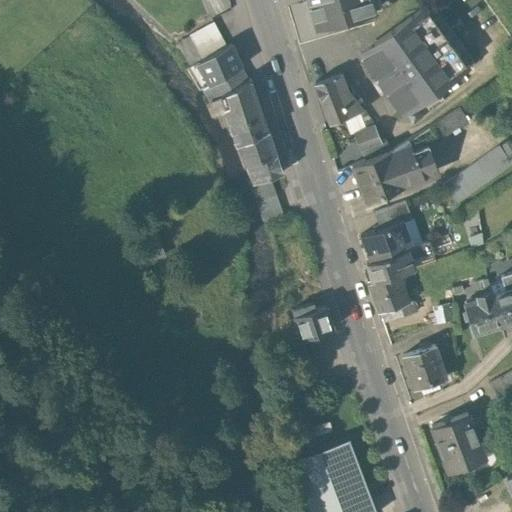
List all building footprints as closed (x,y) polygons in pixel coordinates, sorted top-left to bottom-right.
[(307,0),(316,28),(374,12),(370,0),(307,0)] [(470,66),(426,5),(359,52),(403,114),(470,66)] [(189,36),(202,60),(227,47),(214,23),(189,36)] [(231,45),(227,47),(203,62),(188,70),(210,103),(231,91),(224,78),(241,68),(231,45)] [(315,84),(331,124),(359,112),(363,111),(347,90),(341,73),(315,84)] [(268,131),(251,80),(231,91),(210,103),(207,105),(215,120),(219,119),(222,128),(224,127),(230,131),(235,147),(238,145),(268,131)] [(414,155),(467,120),(458,107),(391,150),(365,161),(352,165),(366,201),(440,172),(432,155),(417,161),(414,155)] [(355,134),(365,161),(391,150),(384,140),(381,141),(374,126),(363,111),(359,112),(366,129),(355,134)] [(238,145),(255,185),(264,182),(282,175),(268,131),(238,145)] [(444,185),(456,201),(506,166),(495,149),(444,185)] [(264,182),(255,185),(256,187),(253,189),(258,202),(256,203),(263,223),(283,217),(276,196),(271,198),(264,182)] [(405,201),(375,213),(381,229),(403,220),(411,217),(405,201)] [(360,237),(370,262),(413,246),(403,220),(381,229),(360,237)] [(367,284),(368,284),(398,273),(414,267),(411,257),(428,251),(425,242),(413,246),(370,262),(366,264),(369,272),(363,274),(367,284)] [(489,285),(501,325),(511,321),(511,272),(500,276),(502,281),(489,285)] [(408,301),(398,273),(368,284),(378,313),(399,305),(403,317),(416,312),(412,300),(408,301)] [(475,332),(501,325),(489,285),(487,279),(476,281),(479,293),(482,292),(483,296),(465,301),(475,332)] [(332,330),(325,308),(311,312),(309,306),(293,312),(302,340),(332,330)] [(446,376),(435,344),(402,356),(414,388),(446,376)] [(505,405),(511,400),(511,366),(489,381),(505,405)] [(479,441),(468,412),(431,426),(449,472),(485,458),(485,457),(481,458),(475,443),(479,441)] [(375,511),(348,440),(291,462),(310,511),(375,511)]
